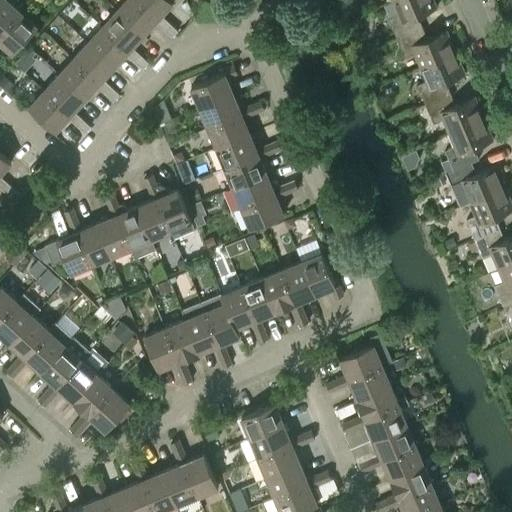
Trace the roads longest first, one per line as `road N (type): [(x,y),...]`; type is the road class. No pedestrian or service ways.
road 1 (residential): [(296,347),(368,308),(252,34),(192,44),(68,165)]
road 2 (residential): [(78,461),(171,424),(188,401),(296,347)]
road 3 (residential): [(358,511),(296,347)]
